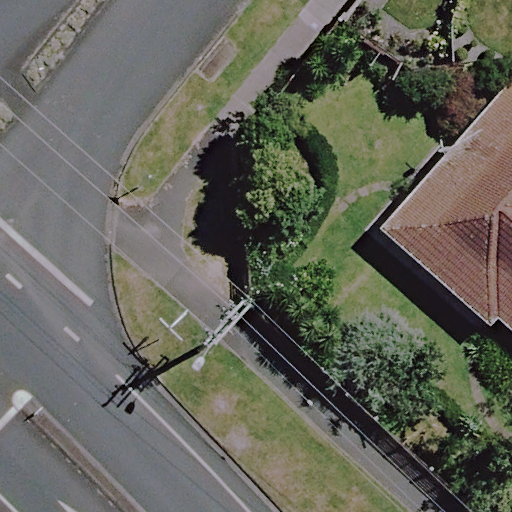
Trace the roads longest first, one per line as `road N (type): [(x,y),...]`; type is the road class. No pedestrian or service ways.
road 1 (residential): [(96,0),(0,118)]
road 2 (tertiary): [(0,417),(93,511)]
